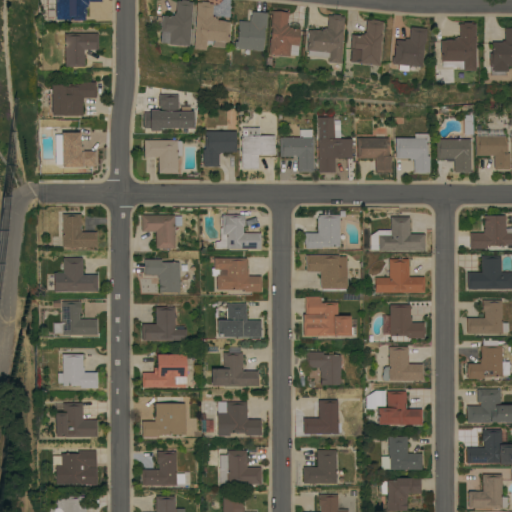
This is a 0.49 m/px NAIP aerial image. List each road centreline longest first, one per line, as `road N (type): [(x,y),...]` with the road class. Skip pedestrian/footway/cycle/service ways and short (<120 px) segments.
road 1 (tertiary): [(127,0),(121,511)]
road 2 (residential): [(511,192),(47,194)]
road 3 (residential): [(446,192),(443,511)]
road 4 (residential): [(283,192),(283,511)]
road 5 (residential): [(0,363),(13,326),(19,194),(47,194)]
